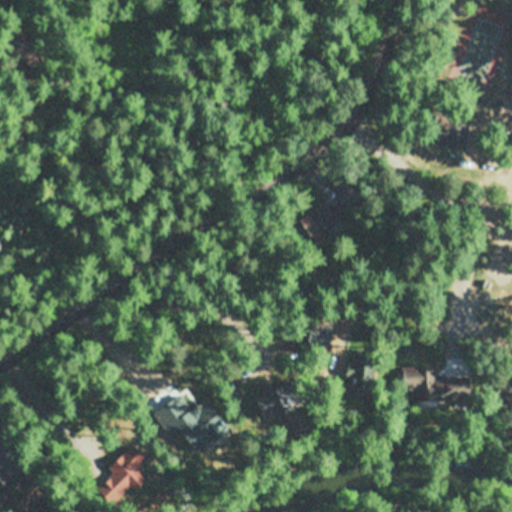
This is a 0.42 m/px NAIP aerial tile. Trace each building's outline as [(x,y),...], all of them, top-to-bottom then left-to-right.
[(43,48),(34,68),(19,61),(0,51),(0,35),(3,29),(43,48)] [(79,123),(64,130),(49,98),(53,96),(74,85),(90,117),(79,123)] [(471,120),(466,150),(455,148),(432,145),(438,114),(455,117),(471,120)] [(359,207),(355,215),(331,230),(333,236),(313,246),(303,220),(325,207),(329,204),(332,207),(334,209),(339,207),(341,206),(349,187),(365,197),(359,207)] [(334,323),(330,347),(309,344),(313,320),(334,323)] [(376,359),(374,388),(372,388),(352,387),(353,361),(354,358),(376,359)] [(438,365),(439,376),(463,375),(465,397),(420,401),(419,387),(406,388),(405,367),(438,365)] [(0,476),(9,488),(16,482),(17,484),(30,473),(48,495),(39,503),(44,508),(41,511),(18,511),(7,498),(0,503),(0,476)]
